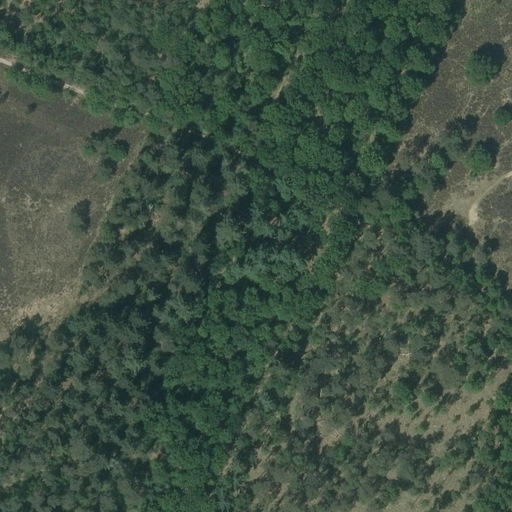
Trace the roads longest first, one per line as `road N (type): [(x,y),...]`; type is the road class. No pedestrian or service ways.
road 1 (track): [(0,59),(248,157),(467,272),(511,323)]
road 2 (track): [(361,221),(228,511)]
road 3 (track): [(335,208),(437,0)]
road 4 (track): [(318,0),(248,157)]
